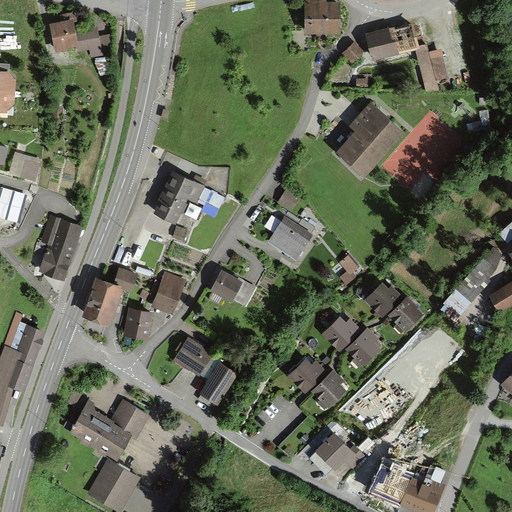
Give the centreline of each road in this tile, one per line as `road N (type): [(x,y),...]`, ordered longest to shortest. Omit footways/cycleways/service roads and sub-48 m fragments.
road 1 (residential): [(373,7),(326,57),(298,132),(185,309),(128,372)]
road 2 (secondary): [(61,337),(137,137),(160,3)]
road 3 (residential): [(369,511),(128,372)]
road 4 (secondary): [(9,511),(61,337)]
road 5 (residential): [(511,359),(495,380),(445,511)]
